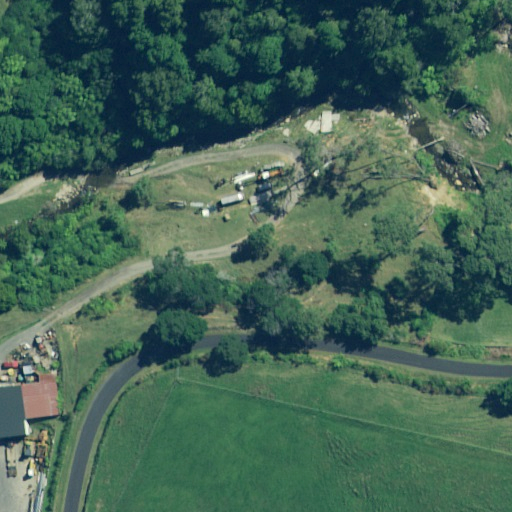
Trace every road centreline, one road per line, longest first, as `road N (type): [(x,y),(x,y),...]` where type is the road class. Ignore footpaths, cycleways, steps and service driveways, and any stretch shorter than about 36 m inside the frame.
road 1 (unclassified): [(74,511),(87,422),(118,369),(179,332),(238,330),(511,372)]
road 2 (track): [(42,321),(155,257),(254,232),(278,204),(292,170),(287,154)]
road 3 (track): [(261,223),(173,163),(145,155),(86,157),(0,176)]
